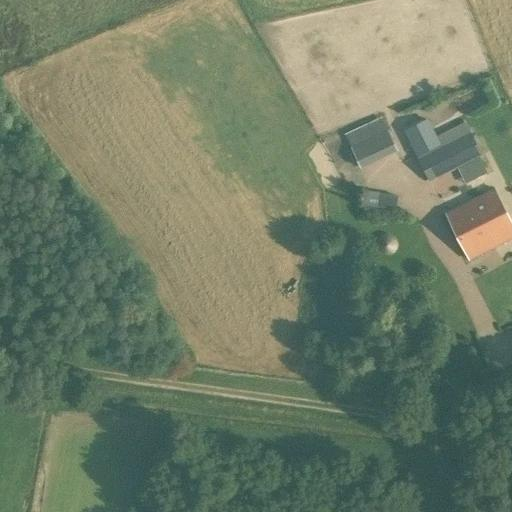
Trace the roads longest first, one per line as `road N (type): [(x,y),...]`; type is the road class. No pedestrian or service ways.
road 1 (track): [(0,361),(402,416),(449,406),(511,375)]
road 2 (unknown): [(393,161),(510,376)]
